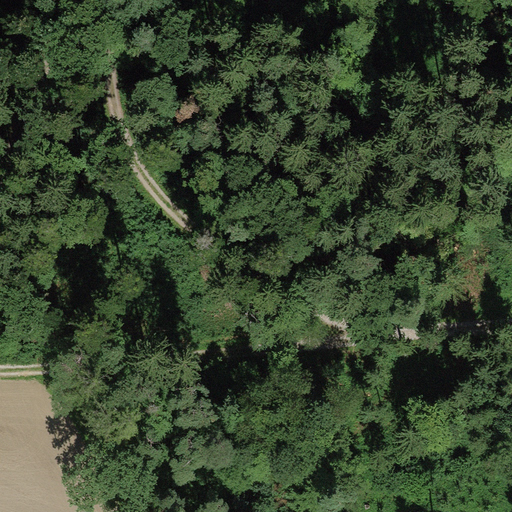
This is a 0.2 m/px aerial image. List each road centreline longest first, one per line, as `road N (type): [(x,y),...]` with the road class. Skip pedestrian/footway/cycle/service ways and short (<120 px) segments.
road 1 (track): [(0,373),(511,326)]
road 2 (track): [(112,0),(108,75),(118,126),(145,178),(271,284),(362,338)]
road 3 (track): [(85,0),(0,164)]
